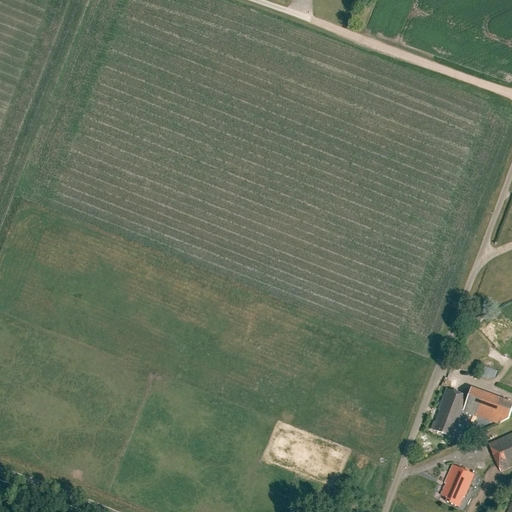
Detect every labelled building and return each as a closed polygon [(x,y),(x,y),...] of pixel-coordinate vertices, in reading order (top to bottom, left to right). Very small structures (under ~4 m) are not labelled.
[(497,380),(500,371),(482,365),(479,374),(497,380)] [(478,382),(479,377),(468,373),(466,378),(478,382)] [(434,423),(431,430),(453,439),(463,412),(498,426),(509,420),(511,411),(511,407),(471,391),(468,398),(446,389),(438,411),(440,411),(435,423),(434,423)] [(501,473),(511,467),(511,433),(488,445),(501,473)] [(441,496),(447,499),(446,503),(458,508),(463,498),(464,499),(470,485),(476,488),(480,478),(453,466),(445,485),(446,485),(441,496)] [(335,490),(329,504),(336,507),(342,493),(335,490)] [(359,511),(364,501),(349,495),(344,507),(357,511),(359,511)]
